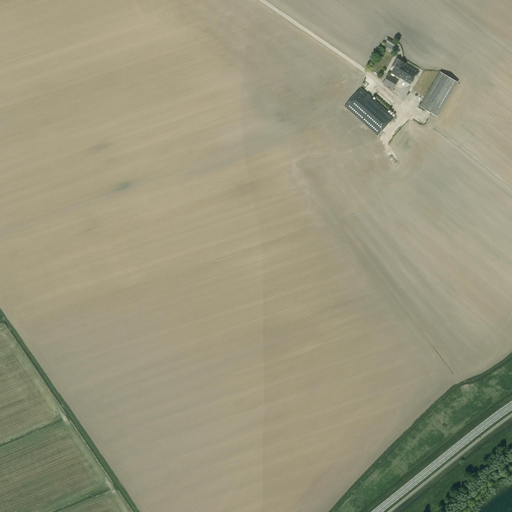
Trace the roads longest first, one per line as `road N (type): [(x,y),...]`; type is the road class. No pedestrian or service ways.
road 1 (secondary): [(376,511),(511,406)]
road 2 (unclassified): [(371,76),(259,0)]
